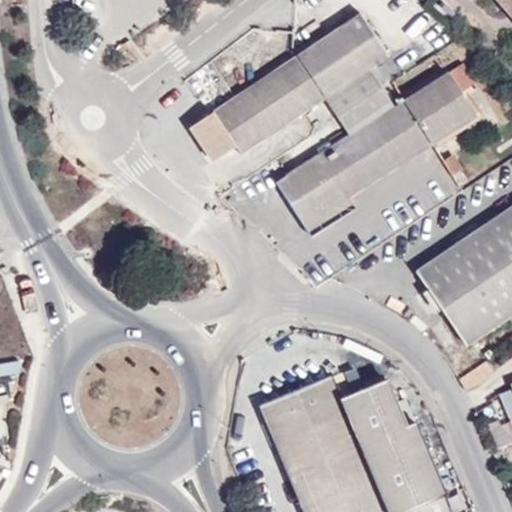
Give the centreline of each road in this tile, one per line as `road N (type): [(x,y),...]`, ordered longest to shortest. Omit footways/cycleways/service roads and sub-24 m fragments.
road 1 (residential): [(246,297),(370,320),(434,363),(497,511)]
road 2 (unclassified): [(95,117),(131,173),(227,250),(245,276),(246,297)]
road 3 (secondary): [(113,318),(84,294),(46,236),(0,118)]
road 4 (residential): [(95,117),(248,0)]
road 5 (secondary): [(0,181),(65,349)]
road 6 (unclassified): [(41,0),(47,56),(95,117)]
